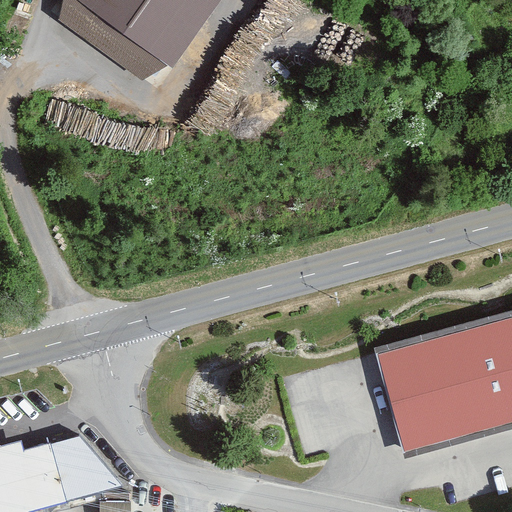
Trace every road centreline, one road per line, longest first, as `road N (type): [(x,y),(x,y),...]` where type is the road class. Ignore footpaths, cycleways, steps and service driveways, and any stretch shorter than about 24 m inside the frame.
road 1 (tertiary): [(99,331),(511,220)]
road 2 (unclassified): [(99,331),(126,423),(144,452),(169,472),(230,495),(321,511)]
